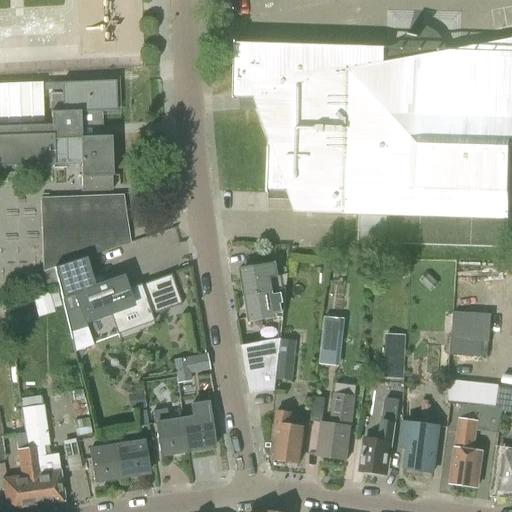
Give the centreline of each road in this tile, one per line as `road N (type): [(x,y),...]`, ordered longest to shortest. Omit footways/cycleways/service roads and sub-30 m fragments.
road 1 (residential): [(252,490),(217,304),(186,0)]
road 2 (residential): [(410,511),(252,490)]
road 3 (residential): [(252,490),(116,511)]
